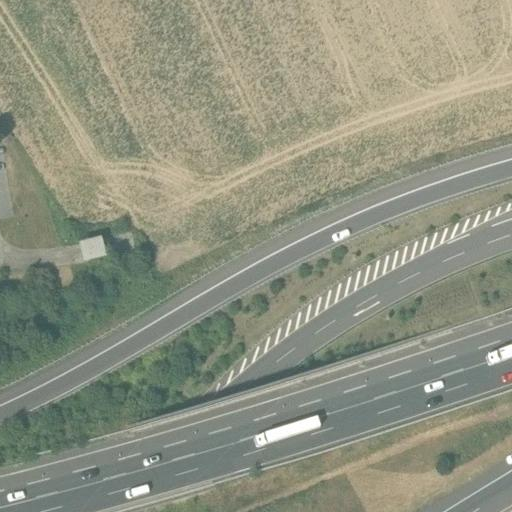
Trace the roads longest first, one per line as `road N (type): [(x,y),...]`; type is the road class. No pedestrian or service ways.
road 1 (motorway): [(511,167),(329,235),(0,414)]
road 2 (motorway): [(511,357),(227,448),(0,509)]
road 3 (motorway): [(511,231),(440,258),(324,324),(190,439),(129,511)]
